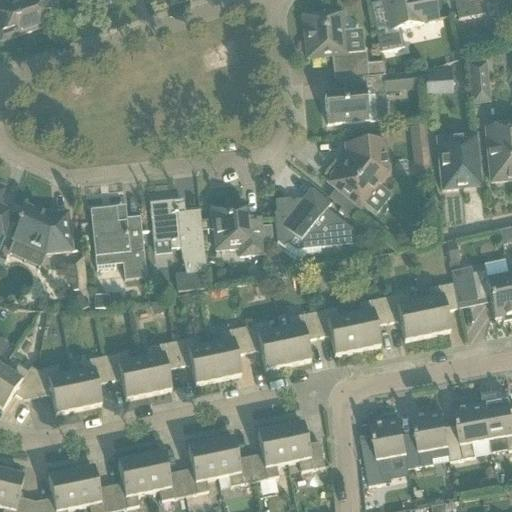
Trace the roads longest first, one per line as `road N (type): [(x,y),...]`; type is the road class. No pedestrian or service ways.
road 1 (residential): [(271,0),(283,131),(271,149),(252,159),(68,179),(0,146)]
road 2 (residential): [(0,437),(31,445),(85,439),(293,396),(340,395)]
road 3 (residential): [(245,0),(0,79)]
road 4 (residential): [(340,395),(511,362)]
